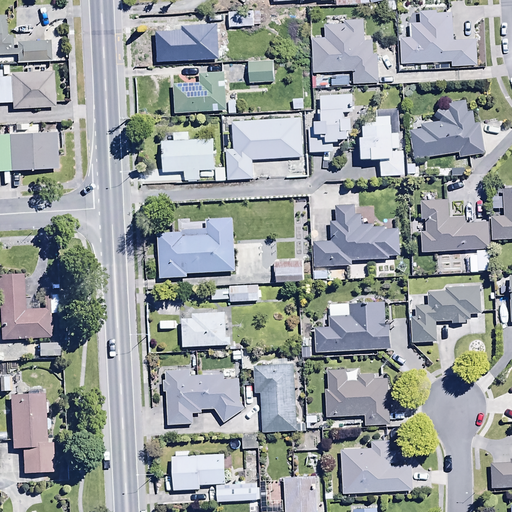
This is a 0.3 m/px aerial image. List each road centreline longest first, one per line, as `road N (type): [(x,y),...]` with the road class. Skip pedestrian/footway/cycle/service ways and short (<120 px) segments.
road 1 (secondary): [(126,511),(109,208)]
road 2 (secondary): [(109,208),(100,0)]
